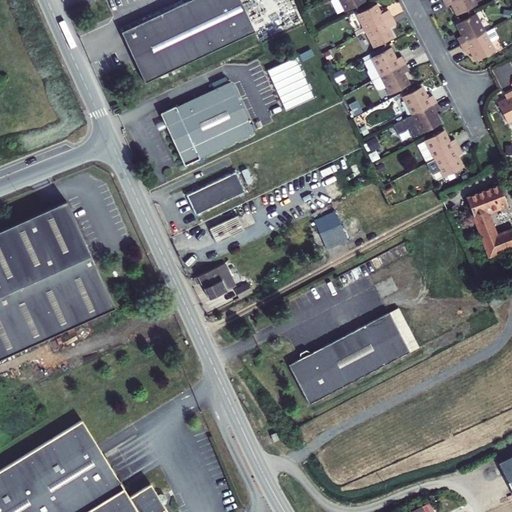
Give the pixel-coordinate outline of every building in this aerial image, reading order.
[(190,0),(121,32),(144,83),(254,31),(239,0),(190,0)] [(340,0),(346,11),(365,1),(364,0),(340,0)] [(457,15),(476,5),(473,0),(442,0),(446,6),(452,4),(457,15)] [(357,14),(366,31),(392,17),(389,10),(381,14),(376,4),(357,14)] [(461,45),(485,32),(476,14),(457,24),(462,35),(457,38),(461,45)] [(393,37),(388,28),(396,24),(392,17),(366,31),(374,47),(393,37)] [(493,29),(485,32),(490,42),(498,38),(493,29)] [(490,42),(485,32),(461,45),(464,52),(470,49),(476,61),(495,51),(490,42)] [(311,48),(299,54),(303,60),(314,55),(311,48)] [(371,58),(381,76),(405,63),(401,56),(396,59),(390,48),(371,58)] [(329,50),(324,52),(327,59),(332,57),(329,50)] [(286,110),(314,98),(295,57),(267,70),(286,110)] [(369,70),(369,72),(373,80),(381,76),(371,58),(365,61),(369,70)] [(405,63),(381,76),(386,86),(390,94),(409,85),(403,73),(409,70),(405,63)] [(386,86),(381,76),(373,80),(372,81),(376,89),(379,90),(386,86)] [(176,107),(175,106),(159,113),(163,120),(166,128),(184,166),(199,159),(199,157),(253,132),(230,82),(176,107)] [(412,115),(437,102),(433,95),(427,98),(422,87),(402,97),(412,115)] [(508,123),(511,120),(511,91),(505,95),(506,98),(497,103),(508,123)] [(422,133),(441,124),(435,112),(440,109),(437,102),(412,115),(422,133)] [(357,114),(361,110),(356,104),(351,108),(357,114)] [(414,137),(422,133),(412,115),(393,125),(398,134),(409,128),(414,137)] [(159,131),(166,128),(163,120),(155,124),(159,131)] [(363,135),(368,132),(365,125),(360,128),(363,135)] [(425,140),(425,141),(434,159),(459,146),(455,139),(450,142),(444,130),(425,140)] [(370,151),(380,146),(375,136),(365,141),(370,151)] [(427,163),(434,159),(425,141),(418,145),(427,163)] [(459,146),(434,159),(440,169),(444,177),(463,167),(457,156),(462,153),(459,146)] [(372,161),(377,159),(373,151),(368,154),(372,161)] [(440,169),(434,159),(427,163),(432,173),(440,169)] [(386,169),(382,162),(375,166),(379,172),(386,169)] [(245,191),(236,172),(186,195),(195,215),(245,191)] [(486,212),(506,204),(499,185),(467,198),(474,216),(486,212)] [(66,200),(0,229),(0,358),(114,307),(66,200)] [(327,249),(347,240),(335,212),(314,222),(327,249)] [(489,219),(486,212),(474,216),(477,223),(489,219)] [(209,229),(216,244),(245,230),(238,216),(209,229)] [(489,256),(511,246),(511,229),(496,236),(489,219),(477,223),(489,256)] [(235,286),(224,263),(195,278),(198,284),(201,282),(209,299),(235,286)] [(235,290),(239,298),(252,292),(248,283),(235,290)] [(390,312),(410,352),(422,346),(401,306),(390,312)] [(390,312),(289,365),(310,404),(410,352),(390,312)] [(138,511),(129,497),(82,420),(0,470),(0,511),(138,511)] [(511,457),(498,464),(511,491),(511,457)] [(151,484),(129,497),(138,511),(168,511),(163,504),(158,495),(151,484)] [(164,495),(160,494),(158,495),(163,504),(166,503),(167,499),(164,495)] [(422,507),(424,511),(433,511),(429,503),(422,507)]
